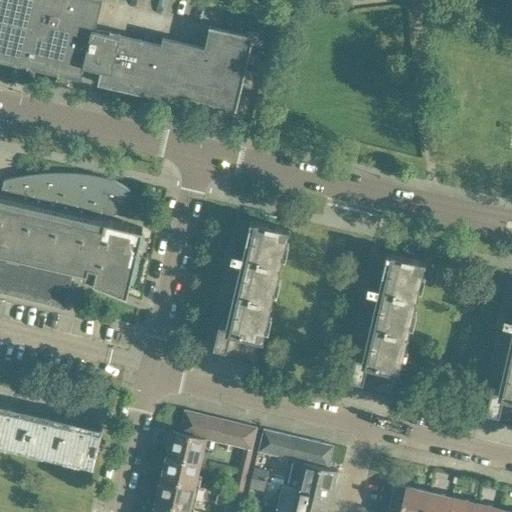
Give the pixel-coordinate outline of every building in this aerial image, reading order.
[(163,44),(95,28),(101,0),(0,0),(0,59),(47,70),(99,82),(172,100),(172,98),(183,95),(235,107),(235,109),(236,109),(253,35),(209,25),(209,27),(212,28),(207,47),(165,37),(163,44)] [(114,215),(130,189),(123,186),(116,183),(110,181),(102,178),(94,176),(87,174),(79,173),(73,172),(65,172),(60,171),(50,171),(41,172),(34,173),(27,174),(19,175),(12,177),(3,179),(0,194),(0,193),(0,292),(65,308),(74,268),(85,271),(83,276),(127,294),(142,227),(99,217),(101,211),(114,215)] [(289,229),(250,219),(242,253),(227,249),(225,257),(240,260),(225,323),(220,322),(214,345),(219,346),(217,354),(257,363),(262,339),(263,340),(289,229)] [(386,252),(378,285),(363,282),(362,289),(377,292),(361,356),(355,355),(350,378),(355,379),(353,386),(393,396),(399,372),(426,261),(386,252)] [(511,317),(499,314),(497,322),(511,324),(511,325),(498,388),(491,387),(486,409),(491,411),(489,419),(511,424),(511,317)] [(103,425),(0,400),(0,441),(94,464),(95,459),(94,459),(96,449),(97,449),(103,425)] [(185,409),(179,431),(193,435),(199,412),(185,409)] [(199,412),(193,435),(208,438),(213,415),(199,412)] [(222,441),(228,419),(213,415),(208,438),(222,441)] [(237,445),(243,422),(228,419),(222,441),(237,445)] [(252,448),(257,426),(243,422),(237,445),(245,447),(252,449),(252,448)] [(270,453),(275,430),(263,427),(258,450),(270,453)] [(173,430),(168,454),(203,462),(207,463),(210,451),(205,450),(208,438),(193,435),(179,431),(173,430)] [(282,455),(287,433),(275,430),(270,453),(282,455)] [(293,458),(298,436),(287,433),(282,455),(293,458)] [(305,461),(311,439),(298,436),(293,458),(295,459),(303,461),(303,460),(305,461)] [(316,464),(322,441),(311,439),(305,461),(316,464)] [(329,467),(334,445),(322,441),(316,464),(329,467)] [(254,449),(252,448),(252,449),(245,447),(241,464),(250,466),(254,449)] [(168,454),(162,477),(197,485),(202,486),(205,475),(200,474),(203,462),(168,454)] [(295,459),(288,485),(297,487),(331,495),(337,469),(329,467),(316,464),(305,461),(303,460),(303,461),(295,459)] [(269,470),(255,466),(253,476),(267,480),(269,470)] [(244,489),(248,473),(239,471),(235,487),(244,489)] [(265,490),(267,480),(253,476),(250,487),(265,490)] [(162,477),(156,500),(191,509),(196,510),(199,498),(202,486),(197,485),(162,477)] [(282,483),(276,508),(291,511),(326,511),(331,495),(297,487),(288,485),(282,483)] [(424,511),(430,491),(406,485),(405,486),(394,484),(389,507),(400,510),(399,511),(424,511)] [(449,511),(453,497),(430,491),(424,511),(449,511)] [(236,511),(238,511),(243,496),(233,494),(229,510),(236,511)] [(474,511),(476,502),(453,497),(449,511),(474,511)] [(156,500),(153,511),(195,511),(196,510),(191,509),(156,500)] [(498,511),(500,508),(476,502),(474,511),(498,511)]
